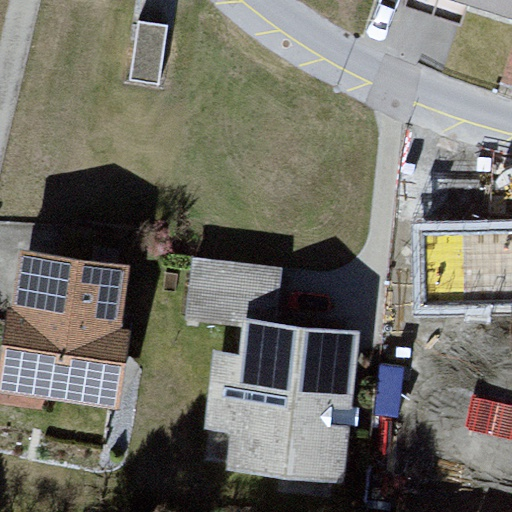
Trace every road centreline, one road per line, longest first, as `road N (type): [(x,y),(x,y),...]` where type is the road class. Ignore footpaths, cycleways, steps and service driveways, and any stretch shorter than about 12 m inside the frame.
road 1 (unknown): [(377,380),(414,92)]
road 2 (residential): [(264,0),(338,58),(449,108),(511,126)]
